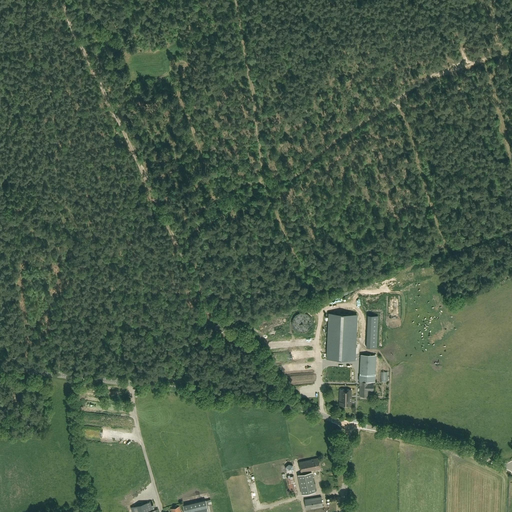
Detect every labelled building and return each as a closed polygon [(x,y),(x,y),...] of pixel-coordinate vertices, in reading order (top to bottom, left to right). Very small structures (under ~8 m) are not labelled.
[(327,359),(336,359),(354,360),(356,315),(329,313),(328,330),(327,359)] [(224,329),(219,322),(214,326),(219,333),(224,329)] [(369,383),(369,382),(375,382),(376,355),(361,354),(360,375),(359,396),(368,396),(369,391),(373,391),(373,383),(369,383)] [(340,369),(324,370),(325,386),(355,384),(354,361),(340,362),(340,369)] [(351,406),(351,390),(339,390),(339,406),(347,406),(351,406)] [(318,458),(298,462),(300,472),(320,469),(318,458)] [(286,471),(290,472),(294,469),(293,465),(289,464),(286,467),(286,471)] [(298,475),(302,494),(315,491),(311,472),(298,475)] [(287,477),(290,493),(297,492),(293,476),(287,477)] [(157,511),(157,509),(152,493),(132,499),(136,511),(157,511)] [(304,499),(305,509),(322,507),(320,497),(304,499)] [(207,511),(204,500),(182,505),(183,511),(207,511)]
